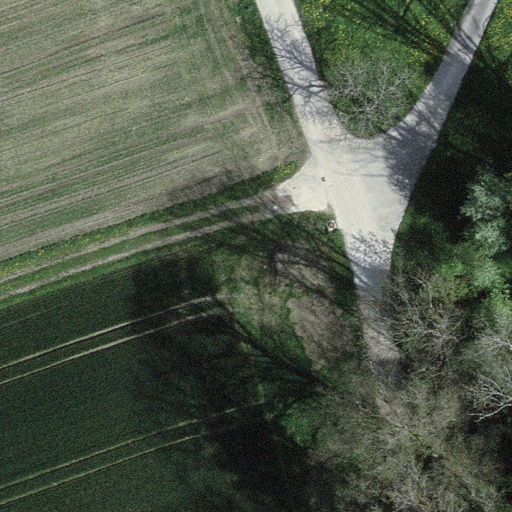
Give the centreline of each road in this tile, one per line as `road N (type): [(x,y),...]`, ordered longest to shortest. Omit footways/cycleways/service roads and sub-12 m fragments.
road 1 (unclassified): [(427,511),(337,206)]
road 2 (unclassified): [(270,0),(337,206)]
